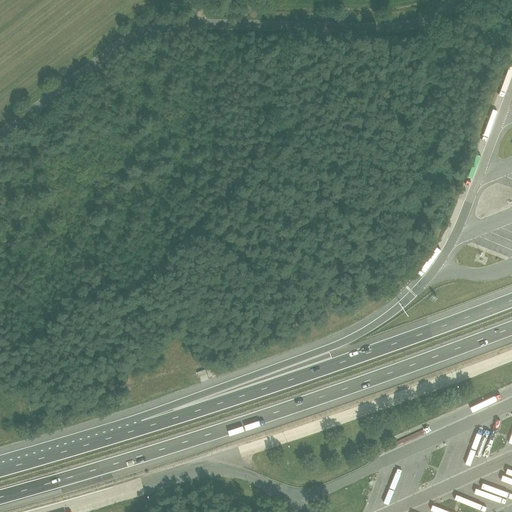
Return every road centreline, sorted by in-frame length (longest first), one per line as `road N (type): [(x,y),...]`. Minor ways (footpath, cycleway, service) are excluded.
road 1 (motorway): [(0,497),(511,327)]
road 2 (unclassified): [(0,133),(144,30),(408,25),(455,0)]
road 3 (motorway): [(511,300),(143,427)]
road 4 (motorway): [(210,470),(511,352)]
road 5 (motorway): [(361,332),(164,408),(143,427)]
road 6 (motorway): [(36,511),(210,470)]
road 7 (motorway): [(143,427),(0,470)]
